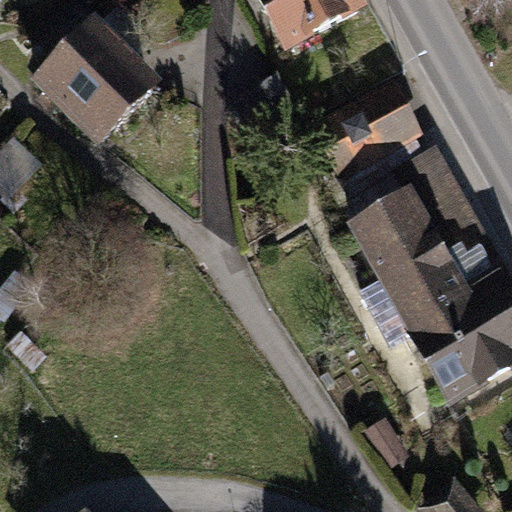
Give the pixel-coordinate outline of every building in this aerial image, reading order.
[(354,0),(251,0),(279,60),(364,21),(354,0)] [(157,92),(89,22),(33,77),(100,146),(157,92)] [(361,228),(352,233),(446,411),(511,376),(511,288),(400,76),(307,125),(361,228)] [(19,148),(0,164),(0,204),(6,211),(45,176),(19,148)] [(472,511),(457,490),(425,511),(472,511)]
